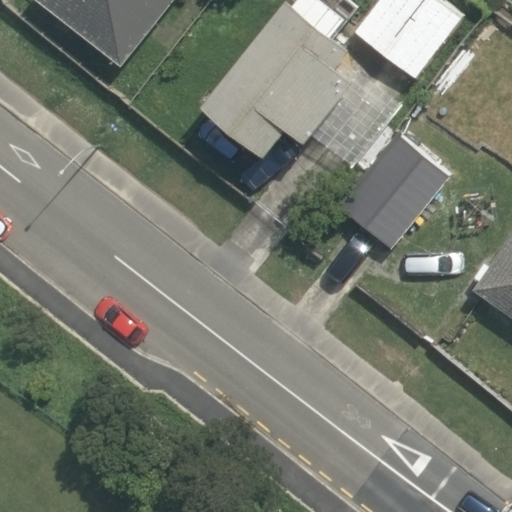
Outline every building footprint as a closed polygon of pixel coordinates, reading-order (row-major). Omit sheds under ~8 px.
[(42,0),(128,67),(180,0),(42,0)] [(361,86),(345,69),(359,53),(342,39),(354,20),(328,0),(306,0),(302,7),(295,3),(206,107),(273,158),(295,132),(314,144),(361,86)] [(443,0),(385,0),(360,33),(420,80),(466,17),(443,0)] [(457,173),(404,133),(341,208),(395,251),(457,173)] [(511,240),(478,289),(511,313),(511,240)]
